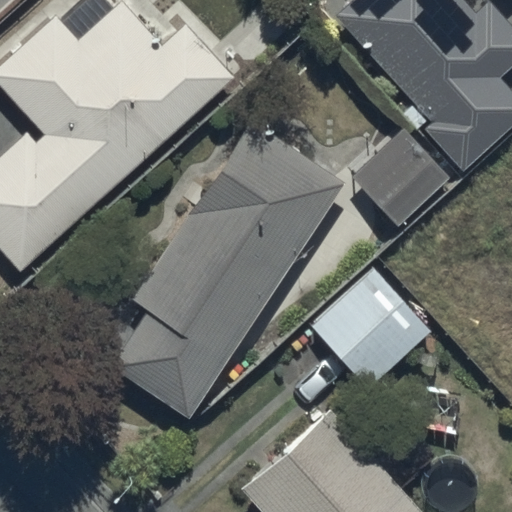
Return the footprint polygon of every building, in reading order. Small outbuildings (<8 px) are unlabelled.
[(0,155),(0,251),(18,271),(233,77),(186,25),(161,48),(119,1),(114,5),(109,0),(83,0),(59,22),(54,17),(0,65),(0,86),(43,134),(34,142),(25,132),(0,155)] [(473,15),(459,0),(353,0),(332,20),(426,122),(418,130),(459,174),(511,125),(511,97),(494,78),(511,62),(511,30),(487,3),(473,15)] [(128,302),(144,312),(107,367),(185,420),(341,189),(247,125),(128,302)] [(395,130),(348,177),(396,226),(444,179),(395,130)] [(511,259),(511,223),(475,183),(417,234),(410,227),(373,260),(427,321),(463,289),(470,297),(511,259)] [(430,330),(370,268),(306,328),(366,391),(430,330)] [(417,511),(329,411),(237,491),(255,511),(417,511)]
